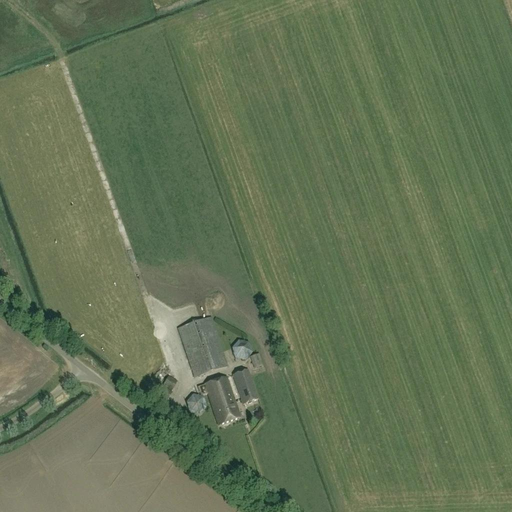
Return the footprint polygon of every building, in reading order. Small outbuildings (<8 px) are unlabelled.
[(211,319),(178,331),(194,379),(228,368),(211,319)] [(231,350),(235,360),(245,362),(252,353),(247,344),(238,342),(231,350)] [(250,358),(254,370),(263,367),(259,355),(250,358)] [(248,372),(233,377),(243,406),(258,402),(248,372)] [(169,377),(163,386),(172,392),(178,382),(169,377)] [(196,389),(199,398),(208,395),(218,426),(240,419),(227,379),(196,389)] [(156,397),(166,404),(173,394),(162,387),(156,397)] [(203,399),(199,398),(193,396),(185,404),(189,414),(199,416),(206,408),(203,399)]
